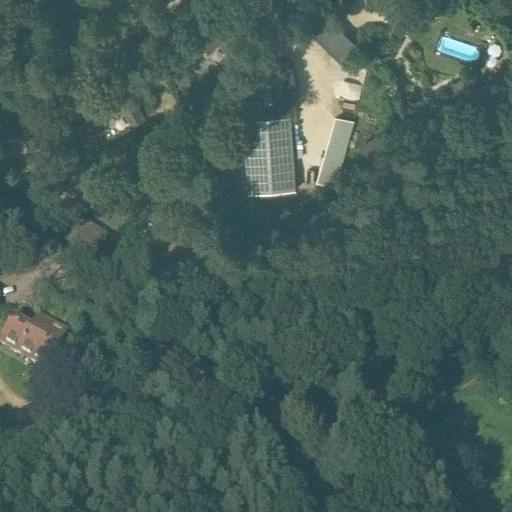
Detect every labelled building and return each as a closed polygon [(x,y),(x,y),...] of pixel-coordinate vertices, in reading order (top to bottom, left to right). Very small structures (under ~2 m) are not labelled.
[(192,38),(203,53),(219,41),(230,56),(243,46),(220,16),(192,38)] [(330,17),(314,33),(338,57),(354,42),(330,17)] [(473,72),(452,82),(459,96),(480,86),(473,72)] [(186,75),(178,80),(187,92),(195,87),(186,75)] [(127,84),(92,104),(101,119),(122,107),(132,124),(145,116),(127,84)] [(63,109),(69,121),(87,111),(80,100),(63,109)] [(0,127),(0,145),(1,145),(22,133),(31,148),(43,140),(26,112),(0,127)] [(241,116),(245,190),(294,187),(290,113),(241,116)] [(334,113),(315,177),(334,183),(354,119),(334,113)] [(172,212),(153,237),(160,243),(181,259),(205,227),(207,224),(188,210),(181,219),(179,217),(172,212)] [(79,218),(63,242),(72,247),(106,269),(122,246),(88,224),(79,218)] [(135,277),(119,274),(117,284),(133,287),(135,277)] [(15,321),(1,345),(47,370),(66,335),(38,320),(32,330),(15,321)] [(404,345),(381,353),(388,373),(411,365),(404,345)]
